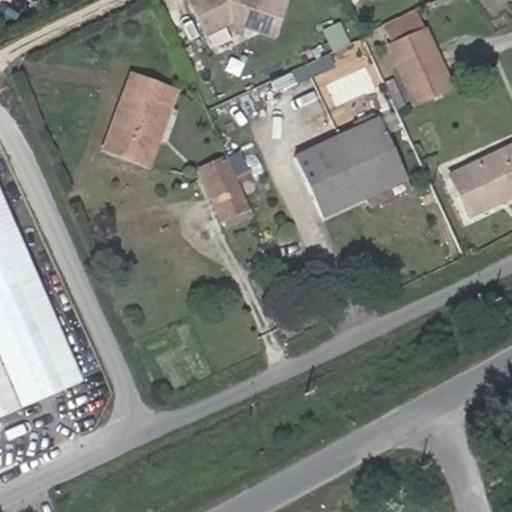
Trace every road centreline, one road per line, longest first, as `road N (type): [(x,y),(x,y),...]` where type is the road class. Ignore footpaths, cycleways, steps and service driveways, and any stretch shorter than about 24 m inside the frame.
road 1 (unclassified): [(142,430),(511,253)]
road 2 (unclassified): [(142,430),(0,125)]
road 3 (unclassified): [(441,403),(239,511)]
road 4 (unclassified): [(0,498),(142,430)]
